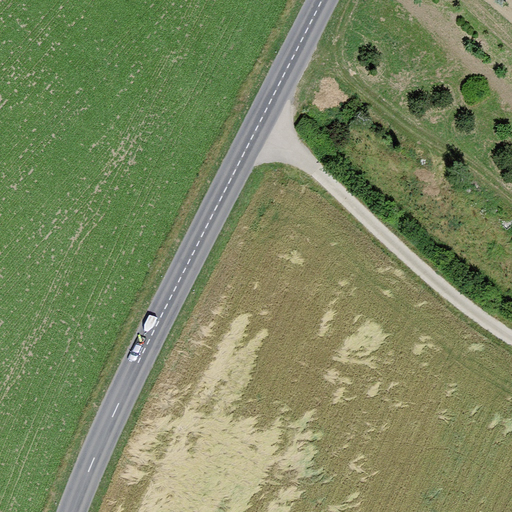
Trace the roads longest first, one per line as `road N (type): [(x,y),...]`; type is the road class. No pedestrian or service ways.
road 1 (tertiary): [(323,0),(123,394),(73,511)]
road 2 (track): [(258,126),(511,338)]
